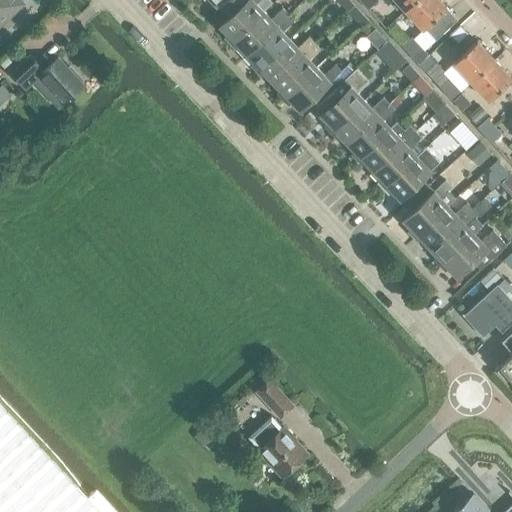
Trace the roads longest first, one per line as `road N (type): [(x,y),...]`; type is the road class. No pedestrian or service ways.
road 1 (residential): [(477,388),(118,0)]
road 2 (residential): [(339,511),(477,388)]
